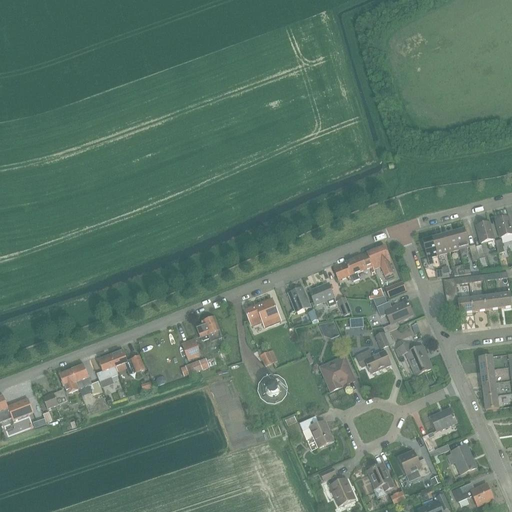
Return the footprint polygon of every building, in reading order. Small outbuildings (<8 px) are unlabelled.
[(497,221),(495,222),(500,239),(511,235),(511,229),(509,218),(503,220),(501,218),(497,219),(497,221)] [(476,227),(481,244),(494,240),(490,223),(476,227)] [(465,230),(454,233),(459,251),(469,248),(465,230)] [(459,251),(454,233),(444,236),(448,254),(459,251)] [(448,254),(444,236),(433,239),(438,257),(448,254)] [(428,260),(429,266),(434,265),(432,258),(438,257),(433,239),(423,242),(428,260)] [(501,241),(495,242),(498,255),(504,253),(501,241)] [(469,248),(473,263),(479,261),(479,260),(476,248),(475,246),(469,248)] [(476,248),(479,260),(479,261),(481,269),(487,267),(482,246),(476,248)] [(385,247),(367,254),(372,267),(373,268),(374,271),(381,268),(385,277),(393,274),(389,264),(391,263),(385,247)] [(367,254),(345,263),(346,265),(351,277),(354,283),(360,280),(357,274),(373,268),(372,267),(367,254)] [(446,266),(447,272),(459,269),(458,263),(446,266)] [(341,281),(351,277),(346,265),(337,269),(341,281)] [(389,299),(403,293),(406,292),(403,283),(386,290),(389,299)] [(329,285),(309,292),(315,306),(326,302),(334,299),(329,285)] [(303,289),(288,295),(296,314),(310,308),(303,289)] [(380,295),(369,297),(370,301),(373,300),(385,297),(381,289),(381,290),(378,291),(380,295)] [(497,296),(499,310),(500,309),(511,308),(511,307),(511,306),(510,295),(497,296)] [(499,310),(497,296),(484,298),(486,311),(499,310)] [(385,297),(373,300),(377,308),(387,304),(385,297)] [(486,311),(484,298),(471,300),(473,313),(486,311)] [(344,317),(351,314),(345,300),(345,299),(338,302),(344,317)] [(458,301),(459,306),(460,315),(473,313),(471,300),(458,301)] [(279,319),(272,301),(245,311),(250,322),(258,319),(261,324),(263,323),(265,329),(280,323),(279,319)] [(413,316),(407,302),(392,309),(389,303),(387,304),(377,308),(377,309),(381,318),(387,316),(391,325),(383,329),(385,335),(391,332),(400,328),(397,323),(413,316)] [(309,314),(310,317),(312,323),(318,320),(314,312),(309,314)] [(201,338),(200,336),(207,334),(211,344),(222,339),(214,318),(210,320),(208,319),(206,320),(205,321),(203,322),(204,325),(196,327),(200,338),(201,338)] [(335,332),(341,330),(336,319),(330,321),(335,332)] [(363,319),(350,321),(351,329),(364,328),(363,319)] [(376,338),(381,351),(389,347),(384,334),(376,338)] [(268,344),(280,341),(278,336),(267,339),(268,344)] [(188,362),(201,357),(195,340),(182,345),(188,362)] [(410,345),(396,351),(399,358),(406,355),(416,377),(432,370),(422,347),(413,351),(410,345)] [(284,347),(270,351),(274,363),(288,359),(284,347)] [(124,351),(123,352),(111,356),(116,369),(127,365),(131,376),(138,373),(139,374),(146,371),(141,357),(133,360),(129,362),(124,351)] [(149,351),(141,355),(148,369),(156,365),(149,351)] [(371,375),(391,367),(385,352),(373,358),(370,351),(356,357),(362,370),(368,367),(371,375)] [(268,353),(260,357),(265,368),(273,364),(268,353)] [(116,369),(111,356),(99,361),(104,372),(97,375),(99,382),(118,375),(116,369)] [(348,386),(355,382),(344,358),(327,365),(331,374),(324,377),(331,393),(342,388),(341,386),(347,384),(348,386)] [(479,360),(481,373),(494,371),(492,358),(479,360)] [(189,376),(202,371),(210,368),(207,360),(199,363),(199,362),(186,367),(189,376)] [(85,366),(73,371),(78,384),(83,382),(87,394),(91,393),(93,398),(103,394),(99,383),(92,386),(85,366)] [(78,386),(73,371),(60,375),(65,388),(66,388),(68,395),(80,391),(78,386)] [(481,373),(482,386),(496,384),(494,371),(481,373)] [(281,391),(280,387),(278,384),(274,383),(271,383),(267,385),(265,388),(265,391),(265,394),(267,397),(270,399),(273,399),(276,399),(279,397),(281,394),(281,391)] [(482,386),(484,399),(497,397),(496,384),(482,386)] [(48,410),(68,402),(64,391),(43,398),(48,410)] [(4,397),(0,398),(0,424),(12,419),(13,422),(34,414),(29,400),(8,408),(4,397)] [(486,412),(499,410),(497,397),(484,399),(486,412)] [(450,410),(431,419),(437,433),(456,424),(450,410)] [(43,415),(46,424),(52,422),(49,413),(43,415)] [(294,417),(285,421),(288,428),(298,424),(294,417)] [(319,425),(316,418),(299,425),(303,433),(306,440),(314,437),(319,449),(334,443),(329,433),(329,432),(328,431),(325,423),(319,425)] [(45,420),(33,424),(35,430),(41,428),(47,426),(46,423),(45,420)] [(424,438),(431,453),(437,451),(430,436),(424,438)] [(439,450),(431,453),(429,454),(432,459),(450,451),(448,446),(447,446),(439,450)] [(452,456),(447,458),(451,466),(456,464),(461,476),(477,469),(467,447),(451,454),(452,456)] [(420,478),(430,474),(424,460),(419,463),(414,452),(398,459),(406,477),(418,472),(420,478)] [(384,493),(394,488),(384,465),(367,472),(369,476),(375,490),(382,487),(384,493)] [(324,483),(337,477),(333,470),(321,475),(324,483)] [(418,472),(406,477),(409,484),(420,478),(418,472)] [(438,478),(431,480),(435,487),(441,484),(438,478)] [(339,508),(356,500),(346,479),(329,487),(339,508)] [(472,484),(459,490),(453,493),(458,504),(473,497),(478,508),(494,501),(487,485),(475,490),(472,484)] [(394,496),(391,498),(394,506),(406,501),(403,493),(400,494),(399,493),(394,496)] [(437,501),(438,503),(418,511),(444,511),(450,510),(444,497),(443,497),(443,498),(438,500),(437,499),(437,500),(437,501)]
